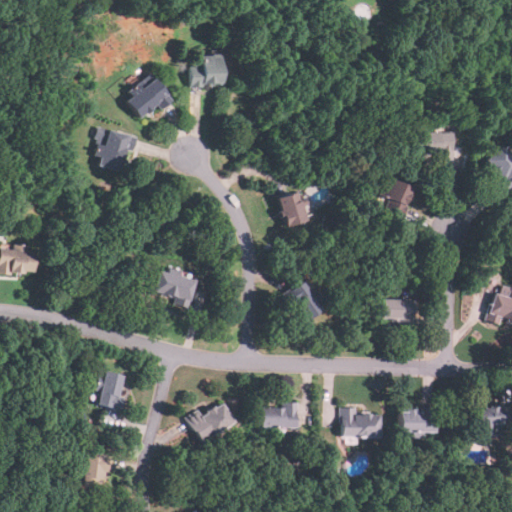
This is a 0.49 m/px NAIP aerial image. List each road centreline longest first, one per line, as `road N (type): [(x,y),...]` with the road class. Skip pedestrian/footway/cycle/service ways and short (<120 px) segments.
road 1 (residential): [(0,310),(221,360),(511,369)]
road 2 (residential): [(248,361),(244,229),(190,152)]
road 3 (residential): [(174,351),(149,441),(144,511)]
road 4 (residential): [(447,367),(452,229)]
